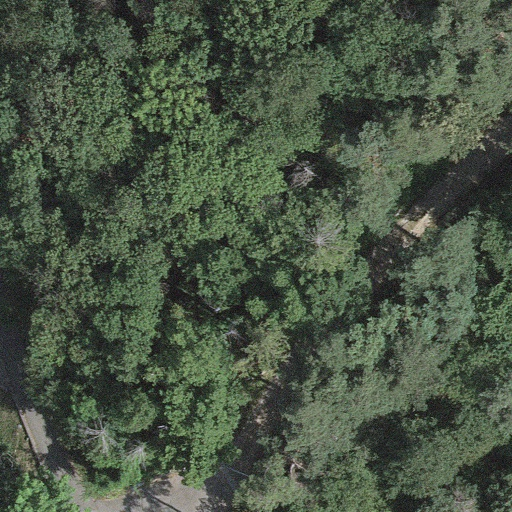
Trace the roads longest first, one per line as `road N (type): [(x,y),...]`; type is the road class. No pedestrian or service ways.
road 1 (track): [(511,128),(334,309),(236,458),(187,511)]
road 2 (residential): [(0,288),(70,511)]
